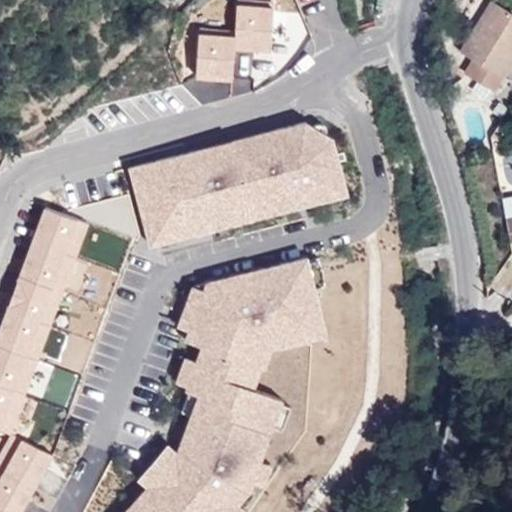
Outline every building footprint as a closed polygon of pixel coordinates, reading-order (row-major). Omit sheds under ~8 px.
[(492,0),(479,21),(483,24),(496,3),(492,0)] [(479,21),(460,52),(475,60),(466,74),(494,91),(511,61),(511,12),(496,3),(483,24),(479,21)] [(282,210),(337,195),(331,173),(342,170),(333,138),(305,120),(261,132),(264,142),(237,150),(237,149),(221,153),(218,143),(155,160),(158,169),(133,176),(148,234),(170,228),(173,239),(182,236),(239,221),(236,211),(252,207),(279,200),(282,210)] [(261,132),(234,139),(237,149),(237,150),(264,142),(261,132)] [(234,139),(218,143),(221,153),(237,149),(234,139)] [(155,160),(130,166),(133,176),(158,169),(155,160)] [(122,195),(60,211),(138,240),(140,234),(123,168),(115,170),(122,195)] [(337,195),(348,193),(342,170),(331,173),(337,195)] [(255,217),(282,210),(279,200),(252,207),(255,217)] [(239,221),(255,217),(252,207),(236,211),(239,221)] [(151,244),(173,239),(170,228),(148,234),(151,244)] [(148,485),(125,511),(230,511),(238,503),(250,490),(253,480),(261,459),(273,426),(282,403),(283,398),(253,387),(246,384),(253,364),(261,344),(267,343),(269,350),(309,340),(307,331),(325,326),(307,256),(208,282),(189,330),(186,340),(203,346),(197,361),(188,386),(186,389),(189,391),(199,394),(192,415),(179,449),(176,452),(148,485)] [(208,282),(195,285),(179,326),(189,330),(208,282)] [(307,331),(309,340),(310,344),(328,339),(328,338),(325,326),(307,331)] [(270,354),(269,350),(267,343),(261,344),(253,364),(261,367),(265,368),(270,354)] [(187,357),(177,382),(188,386),(197,361),(187,357)] [(253,387),(261,367),(253,364),(246,384),(253,387)] [(189,391),(182,411),(192,415),(199,394),(189,391)] [(282,403),(273,426),(283,430),(292,407),(282,403)] [(148,485),(176,452),(168,445),(139,479),(148,485)] [(253,480),(263,484),(271,463),(261,459),(253,480)] [(245,511),(246,511),(238,503),(230,511),(245,511)]
